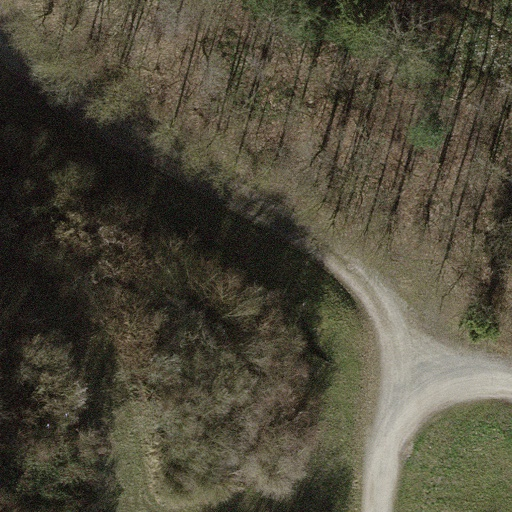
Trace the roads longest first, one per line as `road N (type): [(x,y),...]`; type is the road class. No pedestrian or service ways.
road 1 (track): [(430,362),(376,288),(347,264),(72,101),(19,54),(0,22)]
road 2 (track): [(380,511),(389,446),(430,362)]
